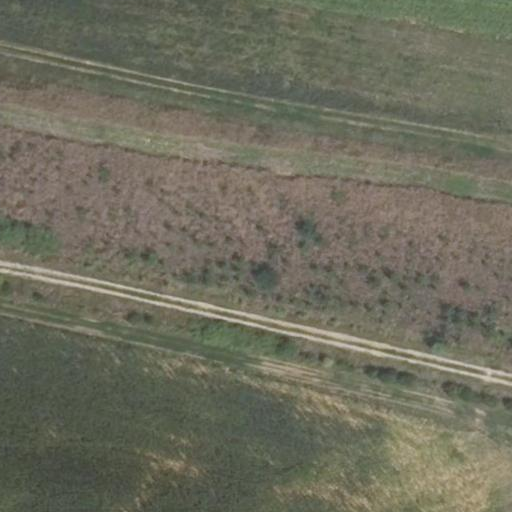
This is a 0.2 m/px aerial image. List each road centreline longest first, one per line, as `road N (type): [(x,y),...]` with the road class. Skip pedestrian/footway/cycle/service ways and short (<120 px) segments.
road 1 (track): [(0,266),(511,382)]
road 2 (track): [(0,308),(511,423)]
road 3 (track): [(511,145),(0,40)]
